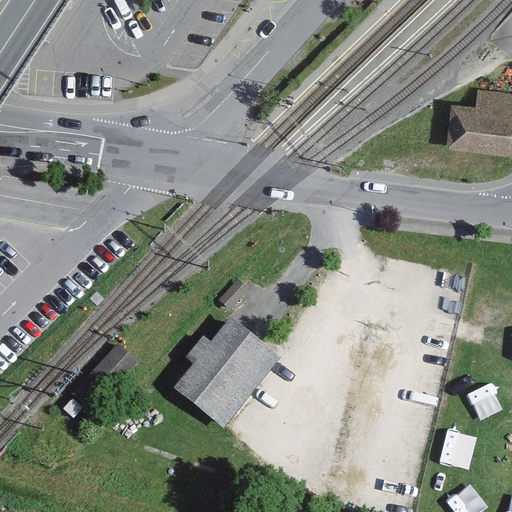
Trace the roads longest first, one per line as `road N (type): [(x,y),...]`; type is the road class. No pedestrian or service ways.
road 1 (tertiary): [(511,214),(171,161)]
road 2 (unclassified): [(171,161),(322,0)]
road 3 (tertiary): [(171,161),(0,132)]
